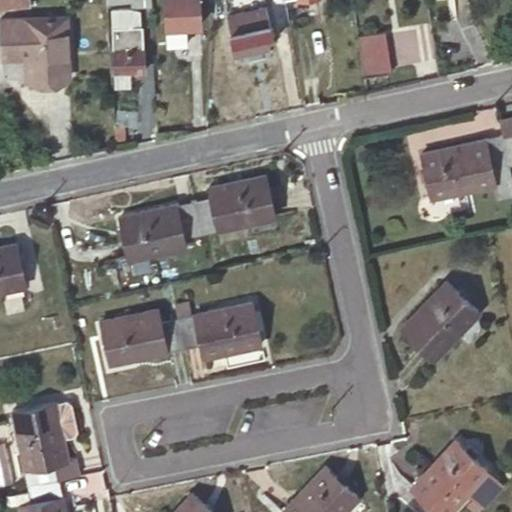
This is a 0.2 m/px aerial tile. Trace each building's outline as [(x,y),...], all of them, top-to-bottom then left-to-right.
[(17,0),(0,0),(0,8),(18,6),(17,0)] [(169,0),(170,24),(204,22),(202,0),(169,0)] [(285,0),(270,0),(274,21),(289,19),(285,0)] [(228,11),(234,46),(274,39),(267,4),(228,11)] [(114,34),(142,33),(142,18),(132,16),(114,17),(114,34)] [(4,21),(7,60),(31,59),(33,82),(73,80),(69,17),(4,21)] [(384,30),(357,34),(364,75),(392,71),(384,30)] [(114,34),(116,71),(131,70),(146,70),(144,33),(142,33),(114,34)] [(116,71),(116,81),(131,81),(131,70),(116,71)] [(511,116),(499,119),(503,135),(509,164),(511,163),(511,116)] [(422,153),(431,198),(496,183),(493,167),(509,164),(503,135),(422,153)] [(201,231),(276,215),(267,171),(208,185),(210,195),(194,199),(201,231)] [(119,215),(129,258),(187,246),(184,234),(201,231),(194,199),(119,215)] [(0,244),(0,290),(27,284),(17,241),(0,244)] [(447,276),(402,323),(435,355),(479,309),(447,276)] [(184,344),(200,340),(203,353),(261,341),(252,298),(177,313),(184,344)] [(100,316),(109,359),(184,344),(177,313),(161,317),(158,304),(100,316)] [(54,399),(61,434),(71,431),(75,427),(69,400),(64,397),(54,399)] [(61,434),(54,399),(11,408),(26,483),(58,476),(78,472),(74,455),(65,457),(61,434)] [(456,435),(410,483),(440,511),(446,511),(489,467),(456,435)] [(326,462),(280,511),(281,511),(342,511),(359,494),(326,462)] [(65,511),(58,476),(26,483),(30,501),(17,503),(19,511),(65,511)] [(211,511),(190,493),(172,511),(211,511)]
